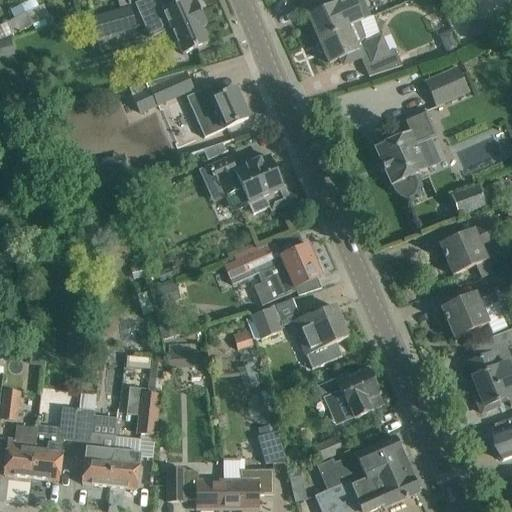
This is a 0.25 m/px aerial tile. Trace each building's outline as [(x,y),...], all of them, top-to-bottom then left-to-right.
[(32,0),(21,5),(26,14),(32,27),(35,32),(50,25),(48,19),(49,18),(44,5),(41,7),(36,9),(32,0)] [(157,0),(146,0),(135,5),(149,39),(171,30),(183,56),(207,45),(200,29),(206,27),(195,2),(189,5),(187,0),(186,0),(163,10),(157,0)] [(324,10),(308,17),(318,41),(359,22),(359,23),(369,18),(360,0),(334,0),(335,1),(323,6),(324,10)] [(14,20),(6,24),(12,36),(32,27),(26,14),(21,5),(9,11),(14,20)] [(129,9),(92,20),(98,40),(131,31),(135,30),(129,9)] [(493,21),(468,25),(471,40),(495,36),(493,21)] [(319,46),(317,50),(319,53),(323,55),(324,54),(329,65),(341,60),(343,65),(360,58),(368,78),(400,68),(392,51),(389,53),(380,36),(379,37),(367,42),(365,38),(359,22),(318,41),(320,46),(319,46)] [(453,31),(439,37),(448,57),(461,51),(453,31)] [(9,41),(0,43),(0,58),(13,55),(9,41)] [(457,69),(424,82),(434,108),(468,94),(457,69)] [(185,74),(130,92),(141,116),(194,93),(185,74)] [(209,89),(186,99),(204,139),(227,129),(248,120),(246,117),(249,116),(244,105),(241,106),(234,90),(226,94),(224,91),(212,96),(209,89)] [(407,135),(374,149),(380,163),(384,172),(391,187),(392,187),(395,193),(397,195),(400,197),(406,199),(413,196),(416,190),(416,184),(413,178),(426,172),(416,147),(436,138),(425,112),(420,114),(402,122),(407,135)] [(224,144),(203,153),(207,162),(227,153),(227,152),(225,153),(223,146),(224,145),(224,144)] [(230,159),(210,168),(214,177),(216,182),(223,198),(226,197),(233,212),(242,209),(248,206),(253,216),(270,208),(271,212),(290,204),(269,158),(236,172),(230,159)] [(87,183),(102,180),(98,162),(83,166),(87,183)] [(149,169),(126,176),(131,191),(154,185),(149,169)] [(479,188),(452,198),(459,217),(485,207),(484,204),(507,195),(502,182),(480,190),(479,188)] [(458,239),(440,247),(443,255),(442,256),(444,261),(445,260),(452,277),(471,269),(475,267),(481,279),(491,275),(486,262),(479,246),(496,239),(490,226),(474,234),(473,233),(458,239)] [(235,263),(223,268),(232,287),(252,277),(260,274),(264,284),(253,289),(262,308),(272,303),(295,292),(297,297),(321,289),(317,280),(318,279),(321,278),(307,247),(304,248),(280,259),(275,246),(260,252),(257,247),(233,258),(235,263)] [(176,284),(149,291),(149,292),(155,313),(155,312),(157,320),(156,320),(162,341),(179,337),(173,315),(168,317),(165,305),(175,303),(181,301),(176,284)] [(490,286),(441,310),(445,318),(444,319),(446,324),(454,340),(472,330),(489,323),(481,308),(497,300),(490,286)] [(149,292),(137,296),(142,316),(155,313),(149,292)] [(304,331),(297,334),(303,347),(313,370),(345,358),(339,343),(347,339),(334,307),(315,315),(309,317),(309,316),(299,320),(304,331)] [(271,308),(249,317),(259,341),(280,332),(271,308)] [(102,309),(90,312),(93,322),(104,319),(102,309)] [(487,356),(469,364),(474,377),(471,379),(477,393),(473,395),(481,414),(498,407),(497,403),(507,399),(511,408),(511,407),(511,329),(488,340),(494,353),(487,356)] [(248,331),(233,335),(238,351),(253,347),(248,331)] [(179,352),(168,353),(169,370),(180,369),(179,352)] [(328,384),(316,389),(322,403),(340,394),(347,410),(350,409),(355,421),(371,413),(370,411),(381,406),(377,397),(379,396),(368,370),(348,379),(347,376),(328,384)] [(129,389),(126,416),(137,418),(136,436),(140,437),(154,438),(157,439),(160,398),(146,396),(146,391),(129,389)] [(4,391),(0,420),(16,422),(20,393),(4,391)] [(243,397),(253,435),(272,430),(262,393),(243,397)] [(37,426),(31,480),(58,483),(63,442),(74,443),(78,411),(61,409),(59,429),(37,426)] [(78,411),(74,443),(86,445),(90,445),(91,436),(93,419),(94,412),(78,411)] [(494,438),(489,440),(497,460),(502,459),(503,461),(511,457),(511,419),(493,426),(496,434),(493,435),(494,438)] [(5,457),(3,477),(31,480),(37,426),(36,426),(36,429),(16,427),(14,441),(7,441),(5,457)] [(277,433),(256,439),(264,466),(286,465),(277,433)] [(86,445),(81,485),(109,489),(113,459),(114,452),(115,439),(113,438),(94,436),(91,436),(90,445),(86,445)] [(336,438),(317,447),(324,462),(343,454),(336,438)] [(113,459),(109,489),(136,492),(139,472),(140,456),(138,456),(140,442),(115,439),(114,452),(113,459)] [(328,492),(314,498),(320,511),(372,511),(382,508),(383,510),(417,495),(418,494),(406,466),(394,439),(376,447),(354,457),(335,465),(334,463),(319,471),(328,492)] [(240,463),(223,463),(223,484),(224,511),(257,511),(257,497),(273,497),(273,472),(240,472),(240,463)] [(167,471),(167,503),(184,503),(184,502),(197,501),(197,511),(224,511),(223,484),(198,484),(198,473),(184,473),(184,471),(167,471)] [(298,471),(289,476),(290,480),(300,478),(298,471)]
